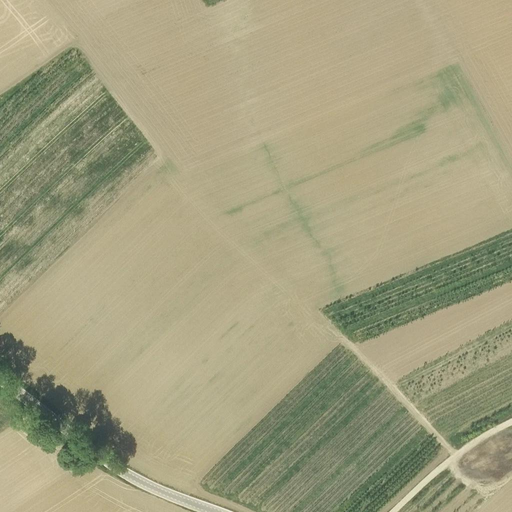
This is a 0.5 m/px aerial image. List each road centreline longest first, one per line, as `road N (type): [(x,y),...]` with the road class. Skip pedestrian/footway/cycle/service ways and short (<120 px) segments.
road 1 (tertiary): [(217,511),(134,479),(0,379)]
road 2 (track): [(392,511),(454,455),(511,422)]
